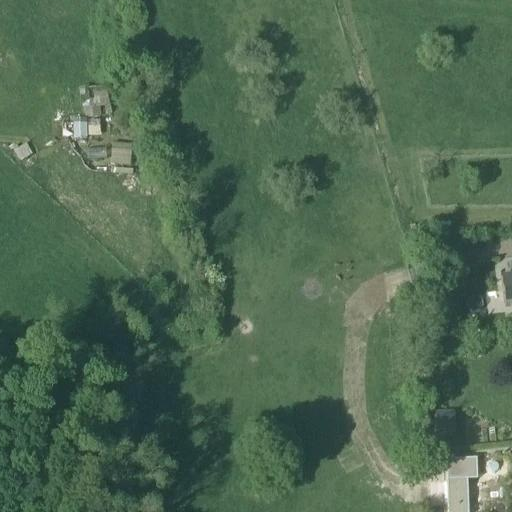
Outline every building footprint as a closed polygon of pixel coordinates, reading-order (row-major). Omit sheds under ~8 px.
[(106,94),(85,98),(89,115),(110,111),(106,94)] [(74,123),(75,139),(100,137),(99,129),(86,131),(85,122),(74,123)] [(511,277),(502,278),(503,306),(511,305),(511,277)] [(454,301),(437,303),(438,315),(456,312),(454,301)] [(448,463),(439,464),(440,484),(449,483),(448,463)]
